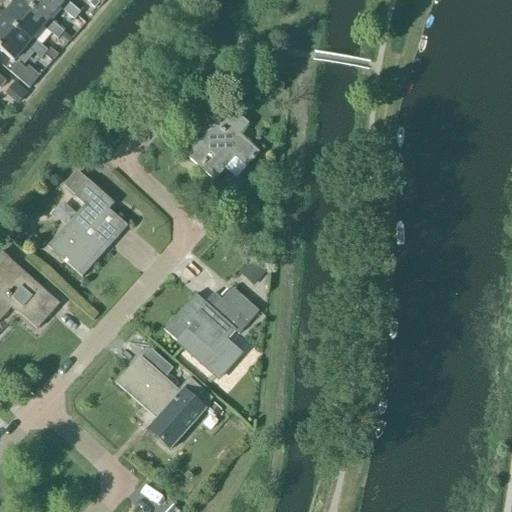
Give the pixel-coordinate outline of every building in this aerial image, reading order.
[(64,33),(50,21),(47,25),(19,0),(2,19),(31,44),(34,41),(33,40),(44,29),(58,41),(64,33)] [(64,5),(57,0),(18,0),(19,0),(47,25),(50,21),(60,9),(74,21),(72,24),(80,31),(86,24),(78,17),(80,14),(66,2),(64,5)] [(47,52),(34,41),(31,44),(2,19),(0,21),(0,51),(14,63),(27,48),(41,60),(44,56),(47,53),(47,52)] [(47,53),(44,56),(52,63),(58,56),(50,49),(47,52),(47,53)] [(20,99),(26,92),(16,83),(10,91),(20,99)] [(245,169),(259,154),(239,137),(249,126),(230,109),(186,158),(214,183),(235,160),(245,169)] [(87,183),(77,175),(65,188),(75,196),(73,198),(83,207),(47,248),(82,279),(128,228),(108,211),(114,205),(88,182),(87,183)] [(0,321),(12,308),(37,330),(59,306),(0,253),(0,321)] [(254,287),(266,273),(251,261),(239,274),(254,287)] [(238,316),(214,295),(205,304),(195,296),(163,332),(218,381),(240,356),(226,343),(235,333),(239,336),(259,313),(249,304),(238,316)] [(178,392),(140,358),(116,385),(156,421),(148,430),(171,451),(205,413),(203,411),(213,400),(189,379),(178,392)]
